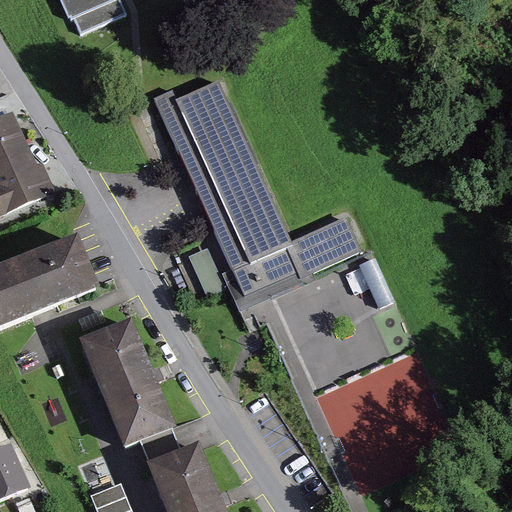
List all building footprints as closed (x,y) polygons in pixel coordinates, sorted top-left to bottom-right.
[(74,20),(82,37),(128,17),(120,0),(59,0),(69,22),(74,20)] [(173,94),(156,102),(246,303),(362,252),(348,221),(292,246),(220,85),(178,104),(173,94)] [(0,118),(0,168),(24,158),(6,116),(0,118)] [(0,168),(0,222),(44,203),(24,158),(0,168)] [(0,266),(0,329),(88,294),(66,240),(0,266)] [(382,262),(349,272),(356,297),(375,292),(380,310),(394,306),(382,262)] [(81,350),(119,452),(172,432),(134,331),(81,350)] [(0,451),(0,503),(30,492),(12,447),(0,451)] [(146,477),(160,511),(222,511),(199,456),(146,477)] [(95,497),(100,511),(135,511),(125,485),(95,497)]
